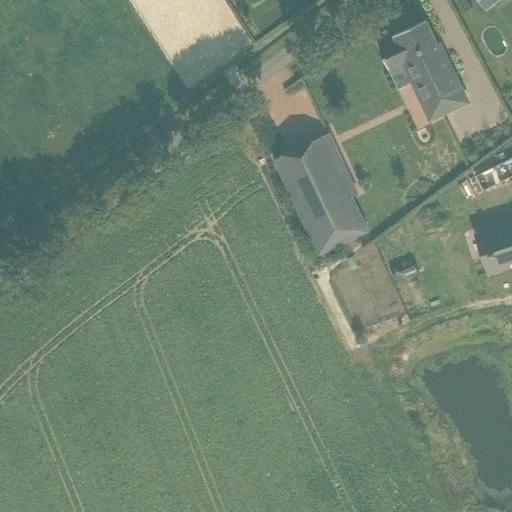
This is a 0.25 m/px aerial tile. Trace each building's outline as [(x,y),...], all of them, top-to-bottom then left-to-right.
[(461,88),(444,52),(441,54),(437,44),(425,20),(393,36),(395,41),(378,49),(388,71),(407,62),(427,105),(461,88)] [(368,231),(351,196),(346,199),(332,170),(343,165),(328,134),(274,159),(319,254),(368,231)] [(511,155),(476,170),(482,185),(511,172),(511,155)] [(511,226),(497,231),(503,250),(482,257),(488,274),(509,267),(508,264),(511,262),(511,226)] [(414,266),(392,276),(395,284),(418,275),(414,266)]
